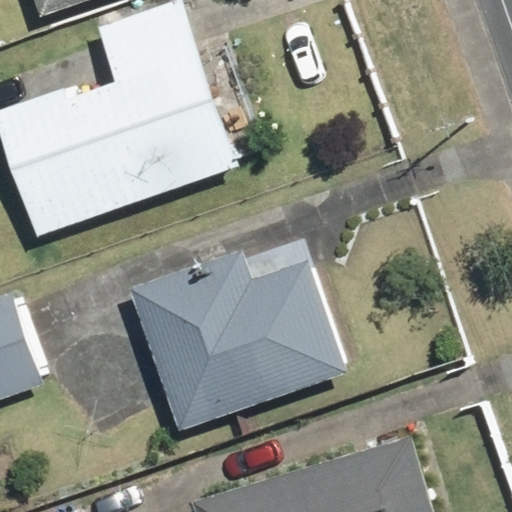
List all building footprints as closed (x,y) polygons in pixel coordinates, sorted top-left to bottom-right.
[(39,0),(46,20),(106,0),(39,0)] [(81,90),(2,116),(44,241),(242,175),(187,13),(102,41),(108,59),(75,71),(81,90)] [(306,233),(140,291),(190,434),(356,376),(306,233)] [(22,292),(0,299),(0,405),(55,387),(22,292)] [(432,511),(413,444),(198,508),(199,511),(432,511)]
